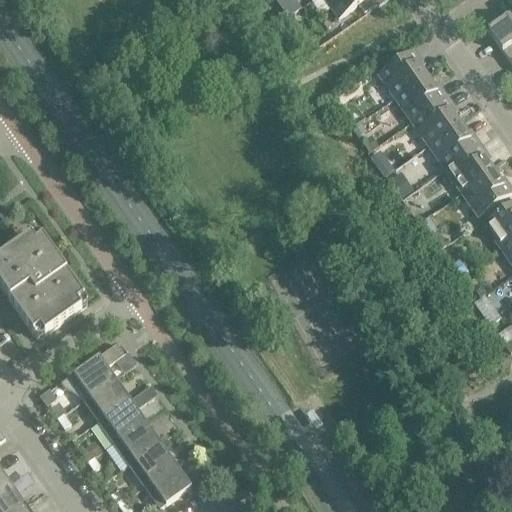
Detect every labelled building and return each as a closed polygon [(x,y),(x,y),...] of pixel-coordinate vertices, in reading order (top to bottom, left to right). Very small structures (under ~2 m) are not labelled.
[(323,0),(338,22),(368,0),(323,0)] [(511,10),(511,11),(511,14),(487,32),(511,67),(511,10)] [(378,78),(395,102),(426,80),(417,67),(421,64),(413,53),(378,78)] [(435,93),(426,80),(395,102),(411,126),(447,101),(439,90),(435,93)] [(454,111),(447,101),(411,126),(428,149),(459,127),(450,114),(454,111)] [(469,140),(459,127),(428,149),(445,173),(480,148),(472,137),(469,140)] [(358,139),(366,134),(362,128),(354,133),(358,139)] [(371,140),(363,145),(369,154),(377,149),(371,140)] [(488,159),(480,148),(445,173),(461,196),(493,174),(484,161),(488,159)] [(392,165),(382,172),(387,178),(396,172),(392,165)] [(502,187),(493,174),(461,196),(478,220),(511,196),(511,193),(506,184),(502,187)] [(402,176),(390,184),(402,200),(413,192),(402,176)] [(511,206),(483,227),(500,251),(511,242),(511,206)] [(0,290),(2,293),(36,341),(40,342),(86,310),(87,305),(65,275),(42,242),(35,247),(31,241),(0,262),(0,290)] [(511,242),(500,251),(511,268),(511,242)] [(460,261),(451,267),(459,279),(468,272),(460,261)] [(485,294),(479,285),(471,291),(477,300),(485,294)] [(82,403),(83,404),(115,382),(107,371),(124,358),(116,347),(67,382),(69,384),(69,383),(78,391),(83,403),(82,403)] [(130,404),(115,382),(83,404),(84,405),(85,405),(94,413),(98,424),(98,425),(98,426),(130,404)] [(145,425),(130,404),(98,426),(99,427),(100,426),(109,434),(114,446),(113,446),(114,447),(145,425)] [(71,428),(64,418),(57,422),(64,433),(71,428)] [(160,447),(145,425),(114,447),(114,448),(115,448),(124,456),(129,467),(128,468),(129,469),(160,447)] [(93,447),(84,453),(90,462),(99,456),(93,447)] [(175,468),(160,447),(129,469),(129,470),(130,469),(139,478),(144,489),(143,489),(144,491),(175,468)] [(101,471),(94,461),(87,466),(95,476),(101,471)] [(160,511),(191,491),(175,468),(144,491),(145,492),(145,491),(154,499),(159,511),(158,511),(159,511),(160,511)] [(0,495),(10,488),(0,472),(0,495)] [(0,511),(21,511),(26,509),(10,488),(0,495),(0,511)] [(111,499),(118,509),(124,504),(117,494),(111,499)]
